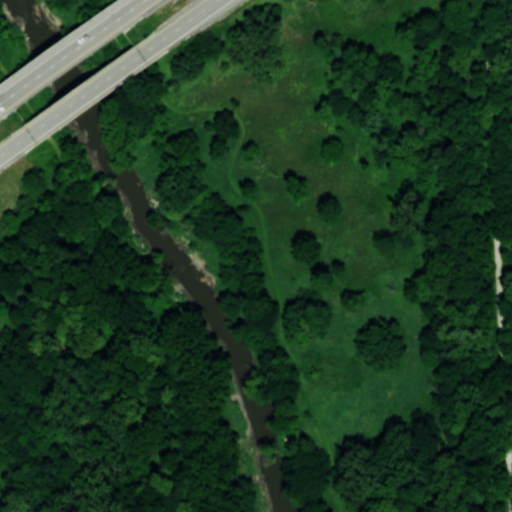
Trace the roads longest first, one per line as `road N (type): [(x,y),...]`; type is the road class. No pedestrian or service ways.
road 1 (primary): [(16,143),(158,41)]
road 2 (primary): [(133,5),(0,100)]
